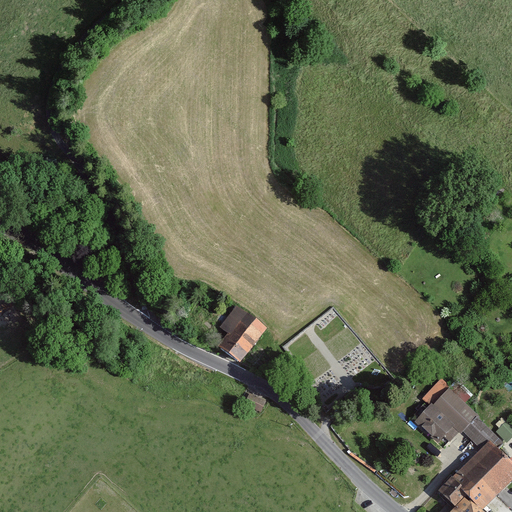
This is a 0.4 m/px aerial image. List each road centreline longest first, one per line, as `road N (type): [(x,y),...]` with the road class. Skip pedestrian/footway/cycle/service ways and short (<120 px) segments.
road 1 (tertiary): [(398,511),(288,400),(153,329),(34,240),(0,227)]
road 2 (track): [(153,329),(111,225),(49,128),(47,96),(59,62),(125,0)]
